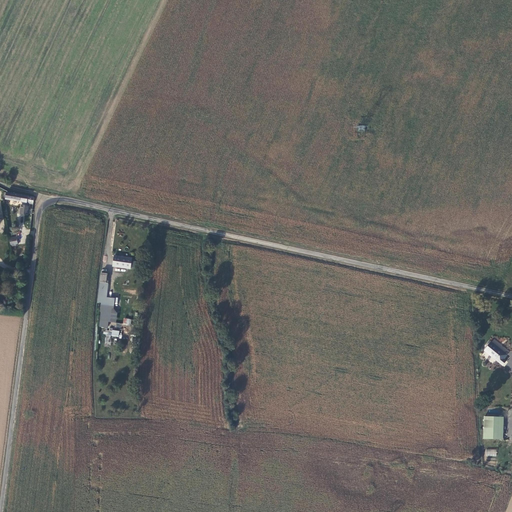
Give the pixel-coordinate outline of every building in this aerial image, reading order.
[(29,208),(28,208),(29,204),(33,205),(35,198),(29,197),(7,193),(6,200),(23,203),(22,206),(20,215),(27,216),(27,214),(28,209),(29,208)] [(9,238),(10,246),(18,245),(16,236),(9,238)] [(132,258),(114,255),(113,266),(131,269),(131,267),(132,260),(132,258)] [(106,283),(100,282),(98,293),(103,294),(99,327),(108,328),(108,322),(116,323),(118,313),(114,308),(115,298),(106,297),(108,283),(106,283)] [(119,337),(119,330),(109,329),(109,331),(105,330),(104,346),(110,346),(111,336),(119,337)] [(503,354),(488,341),(481,349),(496,362),(503,354)] [(498,416),(479,415),(479,438),(498,438),(498,416)]
